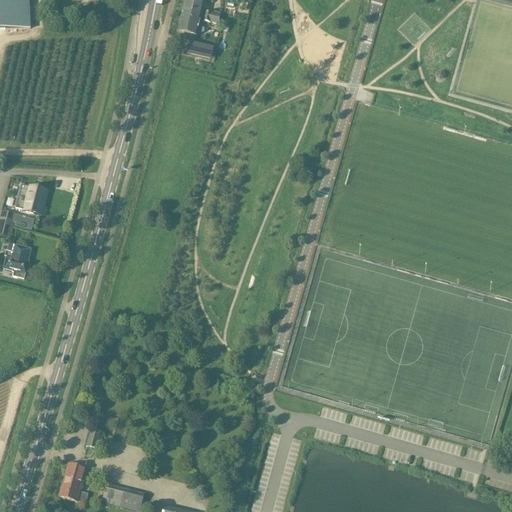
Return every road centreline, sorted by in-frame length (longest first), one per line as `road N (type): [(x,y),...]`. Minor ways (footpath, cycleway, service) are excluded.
road 1 (secondary): [(16,511),(155,0)]
road 2 (unclassified): [(291,415),(273,410),(266,393),(377,0)]
